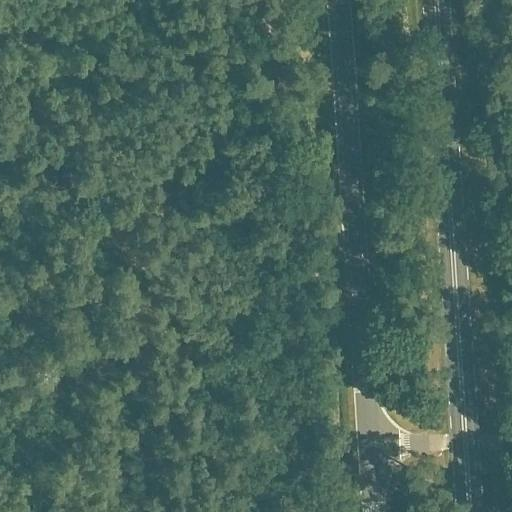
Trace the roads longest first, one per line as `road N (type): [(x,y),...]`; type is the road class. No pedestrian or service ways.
road 1 (tertiary): [(372,441),(338,0)]
road 2 (primary): [(464,438),(435,0)]
